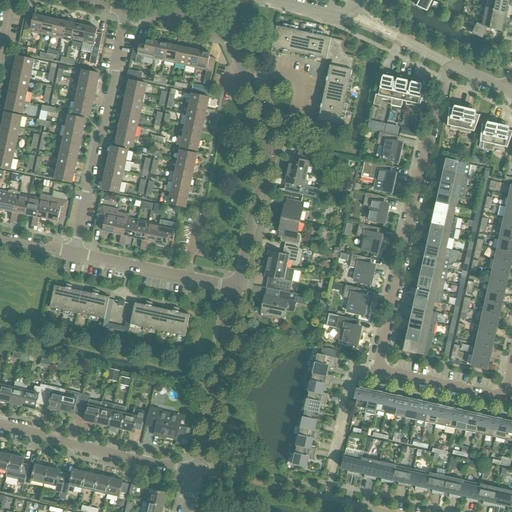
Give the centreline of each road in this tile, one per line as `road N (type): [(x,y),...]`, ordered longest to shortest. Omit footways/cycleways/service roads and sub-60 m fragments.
road 1 (residential): [(237,289),(272,129),(227,34),(177,23)]
road 2 (residential): [(378,368),(441,60)]
road 3 (residential): [(73,255),(124,12)]
road 4 (residential): [(197,470),(0,427)]
road 5 (residential): [(197,470),(237,289)]
road 6 (residential): [(237,289),(73,255)]
road 7 (residential): [(504,394),(378,368)]
road 8 (residential): [(378,368),(354,371),(332,471)]
